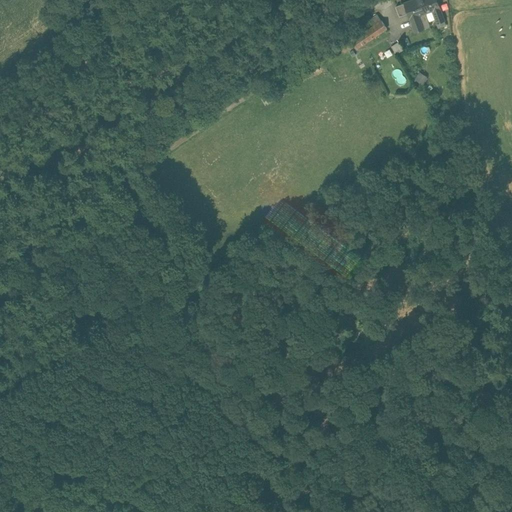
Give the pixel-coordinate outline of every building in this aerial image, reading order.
[(420,0),(411,0),(404,3),(405,3),(396,6),(400,16),(408,13),(410,18),(415,31),(430,26),(425,13),(420,0)] [(437,0),(420,0),(425,13),(432,10),(440,7),(437,0)] [(440,7),(432,10),(438,27),(446,24),(444,21),(445,20),(440,7)] [(377,14),(369,19),(374,26),(382,20),(377,14)] [(374,26),(352,40),(357,48),(372,38),(387,28),(382,20),(374,26)] [(387,28),(372,38),(374,42),(390,32),(387,28)] [(357,48),(352,40),(344,45),(349,54),(357,48)] [(399,42),(391,46),(396,54),(403,49),(399,42)] [(315,62),(305,69),(309,76),(320,69),(315,62)] [(415,79),(422,83),(427,76),(420,71),(415,79)]
